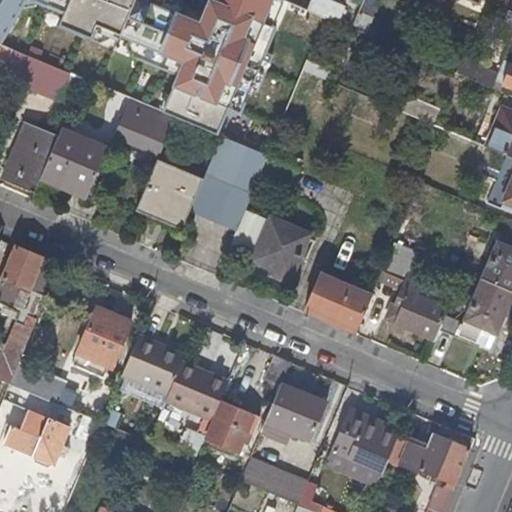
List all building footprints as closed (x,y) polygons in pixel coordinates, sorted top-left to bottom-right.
[(170,120),(213,138),(223,112),(238,117),(272,32),(260,26),(272,1),(269,0),(208,0),(201,20),(178,11),(179,6),(163,0),(0,0),(0,34),(18,4),(28,3),(60,16),(55,28),(87,42),(92,29),(140,49),(135,62),(166,75),(166,73),(176,76),(160,116),(165,118),(170,120)] [(362,0),(348,33),(371,43),(379,23),(371,20),(377,6),(362,0)] [(449,0),(474,10),(477,0),(449,0)] [(494,39),(508,45),(511,37),(511,16),(505,14),(494,39)] [(25,59),(7,51),(0,66),(0,81),(54,103),(66,76),(25,59)] [(301,71),(299,74),(315,80),(325,85),(329,73),(304,63),(301,71)] [(511,67),(501,63),(491,85),(488,92),(499,97),(503,89),(511,92),(511,67)] [(488,92),(491,85),(489,78),(459,64),(454,77),(488,92)] [(299,74),(289,96),(287,101),(300,106),(306,92),(314,96),(318,87),(313,85),(315,80),(299,74)] [(66,76),(54,103),(67,109),(78,81),(66,76)] [(392,95),(385,110),(426,127),(432,112),(392,95)] [(157,152),(170,120),(165,119),(161,129),(137,119),(139,114),(125,108),(114,134),(157,152)] [(511,118),(496,112),(480,150),(511,163),(511,118)] [(0,176),(0,187),(30,200),(37,182),(53,142),(20,128),(0,176)] [(53,142),(37,182),(83,200),(103,153),(57,134),(53,142)] [(200,183),(186,216),(232,235),(253,185),(263,159),(217,140),(200,183)] [(294,173),(263,159),(253,185),(283,198),(294,173)] [(152,163),(132,211),(179,231),(186,216),(200,183),(152,163)] [(511,167),(497,205),(511,211),(511,167)] [(511,211),(497,205),(494,212),(511,219),(511,211)] [(305,236),(263,219),(262,222),(243,214),(230,245),(249,253),(245,264),(287,281),(305,236)] [(511,226),(501,222),(476,281),(507,295),(511,283),(511,226)] [(388,244),(375,274),(399,284),(389,307),(397,310),(390,326),(429,343),(437,322),(443,310),(410,296),(414,287),(400,281),(411,254),(388,244)] [(2,276),(0,280),(0,303),(7,307),(13,293),(22,297),(26,288),(47,297),(61,264),(19,246),(5,277),(2,276)] [(315,276),(299,315),(349,336),(365,297),(358,294),(361,286),(348,281),(345,289),(315,276)] [(476,281),(459,323),(490,336),(507,295),(476,281)] [(13,293),(7,307),(24,314),(26,310),(40,316),(47,297),(26,288),(22,297),(13,293)] [(98,307),(78,356),(112,370),(132,321),(98,307)] [(397,310),(389,307),(382,323),(390,326),(397,310)] [(0,380),(11,385),(19,366),(40,316),(26,310),(24,314),(14,338),(9,351),(0,347),(0,380)] [(453,329),(450,337),(484,351),(490,336),(459,323),(454,321),(451,328),(453,329)] [(429,343),(426,348),(442,354),(450,337),(453,329),(451,328),(437,322),(429,343)] [(0,347),(9,351),(14,338),(0,332),(0,347)] [(140,335),(123,375),(169,394),(183,362),(186,354),(140,335)] [(268,382),(281,388),(292,362),(279,357),(268,382)] [(169,394),(166,402),(213,421),(229,382),(183,362),(169,394)] [(19,366),(11,385),(13,386),(57,404),(65,385),(19,366)] [(0,384),(0,407),(9,389),(0,384)] [(57,404),(13,386),(7,401),(24,408),(26,403),(72,423),(76,413),(57,404)] [(297,394),(281,388),(266,423),(313,443),(329,406),(298,393),(297,394)] [(224,405),(208,443),(241,457),(257,419),(224,405)] [(337,455),(383,475),(389,461),(399,437),(399,436),(384,429),(384,428),(347,412),(333,445),(340,448),(337,455)] [(67,431),(26,413),(19,429),(12,426),(5,444),(35,456),(35,462),(48,467),(53,465),(54,462),(57,456),(65,458),(68,450),(61,447),(67,431)] [(179,452),(196,459),(206,434),(188,428),(179,452)] [(413,443),(399,437),(389,461),(402,467),(413,443)] [(428,511),(445,511),(471,452),(436,437),(430,451),(413,443),(402,467),(422,475),(424,472),(452,484),(450,489),(446,487),(436,511),(429,509),(428,511)] [(250,460),(240,482),(299,507),(308,485),(250,460)] [(315,489),(308,485),(299,507),(310,511),(329,511),(330,510),(310,502),(315,489)]
